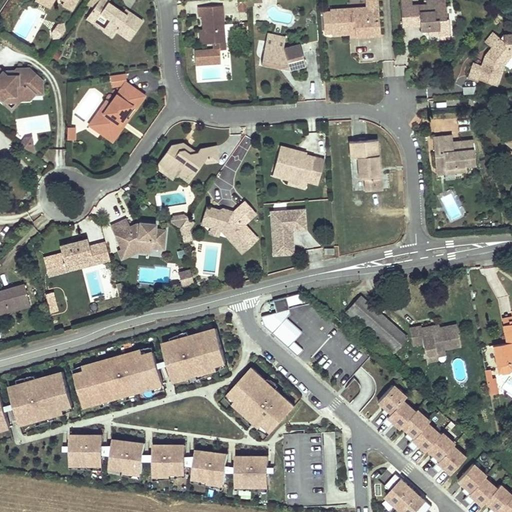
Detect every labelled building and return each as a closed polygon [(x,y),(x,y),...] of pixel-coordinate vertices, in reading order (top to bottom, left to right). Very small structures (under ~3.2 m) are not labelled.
[(37,0),(52,9),(55,2),(50,0),(37,0)] [(50,0),(55,2),(56,0),(64,0),(66,1),(65,3),(75,9),(80,0),(50,0)] [(125,13),(110,2),(111,0),(101,0),(96,8),(93,11),(100,17),(103,13),(112,20),(106,29),(104,31),(114,37),(118,31),(131,40),(144,21),(131,12),(129,15),(125,13)] [(381,36),(378,0),(367,0),(368,8),(333,10),(333,11),(333,14),(326,15),(327,31),(334,31),(334,34),(334,35),(351,34),(356,34),(357,38),(381,36)] [(448,16),(447,0),(428,0),(429,3),(414,5),(413,0),(402,0),(404,25),(431,23),(432,33),(442,32),(443,36),(445,38),(453,37),(452,26),(452,16),(448,16)] [(75,9),(65,3),(63,6),(73,12),(75,9)] [(225,5),(199,8),(200,16),(204,16),(204,23),(205,29),(206,44),(216,43),(227,42),(226,25),(225,5)] [(93,11),(88,19),(95,24),(96,22),(100,17),(93,11)] [(96,22),(95,24),(104,31),(106,29),(96,22)] [(64,23),(58,24),(51,33),(53,39),(59,38),(65,30),(64,23)] [(321,44),(319,26),(309,27),(310,45),(321,44)] [(511,33),(508,34),(508,37),(505,41),(500,37),(493,31),(486,40),(493,46),(486,54),(483,65),(474,61),(470,76),(479,79),(480,77),(488,79),(498,83),(504,64),(511,54),(511,33)] [(269,33),(266,45),(285,48),(287,36),(269,33)] [(285,48),(266,45),(263,64),(273,67),(280,68),(289,66),(291,70),(306,66),(301,44),(285,48)] [(221,63),(220,49),(217,50),(198,51),(199,64),(221,63)] [(44,93),(44,80),(31,68),(19,68),(19,75),(8,75),(4,71),(0,67),(0,97),(3,101),(8,95),(17,95),(22,100),(31,100),(36,94),(44,94),(44,93)] [(138,91),(127,83),(125,74),(111,76),(113,87),(126,84),(111,105),(105,114),(101,111),(93,122),(90,125),(91,126),(90,128),(91,131),(97,136),(100,135),(101,133),(104,130),(113,136),(126,117),(133,107),(138,110),(147,97),(138,91)] [(483,95),(485,82),(468,80),(467,93),(483,95)] [(8,95),(3,101),(8,103),(17,103),(22,100),(17,95),(8,95)] [(8,103),(3,101),(13,110),(22,100),(17,103),(13,108),(8,103)] [(111,105),(108,102),(101,111),(105,114),(111,105)] [(114,143),(130,120),(126,117),(113,136),(104,130),(101,133),(114,143)] [(454,133),(435,134),(436,148),(438,167),(456,165),(457,171),(469,170),(468,164),(477,163),(475,138),(463,139),(464,143),(455,143),(454,139),(454,133)] [(34,143),(33,137),(27,138),(25,141),(32,145),(34,143)] [(377,140),(349,142),(350,159),(357,158),(359,180),(364,179),(365,191),(381,190),(377,140)] [(32,145),(25,141),(22,145),(29,150),(32,145)] [(173,147),(162,162),(170,168),(168,171),(176,177),(181,176),(191,183),(205,163),(208,165),(220,163),(219,156),(205,158),(204,153),(198,154),(190,156),(184,152),(184,145),(173,147)] [(192,150),(184,145),(184,152),(190,156),(198,154),(192,150)] [(308,155),(309,153),(282,146),(281,151),(307,158),(308,155)] [(218,147),(203,149),(204,153),(205,158),(219,156),(218,147)] [(320,185),(327,160),(308,155),(307,158),(281,151),(274,176),(291,180),(291,177),(320,185)] [(162,162),(158,169),(173,180),(176,177),(168,171),(170,168),(162,162)] [(308,189),(310,182),(291,177),(291,180),(289,184),(308,189)] [(236,213),(235,213),(232,216),(225,214),(225,212),(210,207),(205,220),(225,227),(223,231),(244,253),(259,240),(246,225),(258,215),(247,203),(242,207),(236,213)] [(306,210),(272,212),(275,255),(288,255),(295,254),(294,231),(293,227),(307,226),(306,210)] [(183,228),(189,219),(183,215),(172,216),(171,219),(183,228)] [(191,229),(196,222),(190,218),(189,219),(183,228),(184,231),(191,229)] [(165,249),(166,230),(157,230),(157,224),(141,223),(140,225),(138,224),(137,225),(137,230),(132,231),(130,228),(127,220),(122,223),(112,227),(123,250),(124,254),(131,251),(131,248),(139,249),(139,252),(151,253),(151,248),(165,249)] [(225,227),(205,220),(204,224),(214,227),(212,231),(222,235),(223,231),(225,227)] [(90,247),(88,239),(79,242),(61,246),(67,266),(93,259),(95,264),(103,262),(98,244),(90,247)] [(335,247),(326,248),(327,255),(336,255),(335,247)] [(123,250),(119,252),(122,259),(139,252),(139,249),(131,248),(131,251),(124,254),(123,250)] [(67,266),(68,272),(95,264),(93,259),(67,266)] [(195,282),(192,270),(182,273),(184,284),(195,282)] [(6,290),(0,291),(0,314),(31,306),(25,285),(18,287),(11,288),(12,291),(6,292),(6,290)] [(303,305),(299,293),(273,300),(276,313),(262,316),(263,327),(298,356),(304,349),(295,341),(303,331),(287,318),(291,314),(289,307),(303,305)] [(58,311),(54,296),(47,298),(51,313),(58,311)] [(405,336),(360,296),(345,312),(392,353),(405,336)] [(507,320),(502,321),(503,326),(511,324),(511,314),(511,315),(511,319),(507,320)] [(429,325),(420,327),(421,332),(438,328),(437,323),(429,325)] [(511,324),(503,326),(506,344),(493,347),(497,371),(502,375),(507,374),(511,370),(511,364),(511,363),(511,324)] [(420,327),(410,329),(413,345),(423,343),(425,353),(435,352),(435,350),(444,348),(458,345),(454,325),(438,328),(421,332),(420,327)] [(217,329),(162,344),(172,386),(220,375),(218,369),(226,366),(217,329)] [(435,352),(425,353),(426,359),(437,357),(436,355),(445,353),(444,348),(435,350),(435,352)] [(143,350),(81,365),(84,372),(73,375),(84,412),(164,391),(155,353),(145,356),(143,350)] [(298,406),(253,367),(225,398),(269,438),(298,406)] [(490,369),(485,370),(490,395),(498,394),(495,378),(492,378),(490,369)] [(64,372),(9,388),(21,429),(65,418),(64,413),(74,410),(64,372)] [(346,389),(355,395),(362,385),(353,378),(346,389)] [(408,398),(394,386),(377,405),(391,417),(405,401),(408,398)] [(2,391),(0,391),(0,435),(11,433),(2,391)] [(405,402),(388,421),(400,432),(402,429),(417,413),(405,402)] [(432,422),(419,411),(403,430),(415,441),(430,424),(432,422)] [(442,436),(431,425),(415,441),(413,444),(425,455),(427,452),(442,436)] [(105,435),(71,434),(71,469),(104,470),(105,435)] [(457,445),(445,434),(428,453),(429,454),(440,464),(455,448),(457,445)] [(147,444),(113,439),(111,473),(142,479),(147,444)] [(188,445),(154,444),(155,482),(187,476),(188,445)] [(456,448),(439,466),(451,477),(468,460),(456,448)] [(231,454),(196,449),(194,483),(224,490),(231,454)] [(270,455),(236,456),(237,491),(270,491),(270,455)] [(487,477),(473,466),(458,484),(472,496),(485,479),(487,477)] [(404,476),(385,497),(402,511),(416,511),(429,498),(404,476)] [(499,490),(485,479),(473,496),(469,499),(483,510),(486,506),(499,490)] [(501,511),(511,499),(511,493),(503,486),(500,490),(487,506),(493,511),(501,511)] [(511,511),(511,500),(502,511),(511,511)]
